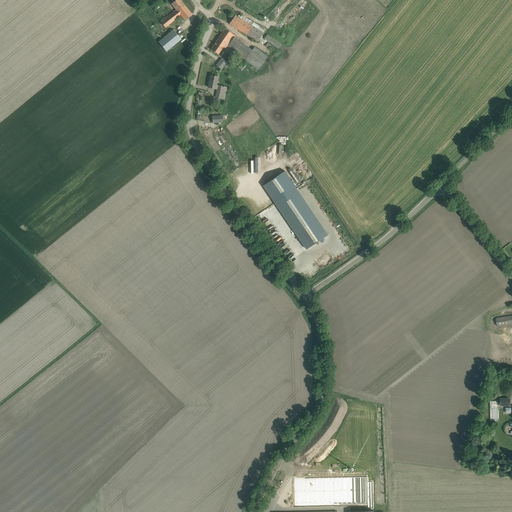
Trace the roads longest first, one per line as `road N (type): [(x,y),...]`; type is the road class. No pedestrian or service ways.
road 1 (unclassified): [(305,295),(193,136),(189,102),(211,23),(195,0)]
road 2 (unclassified): [(256,511),(327,391),(322,335),(305,295)]
road 3 (unclassified): [(305,295),(380,242),(446,180)]
